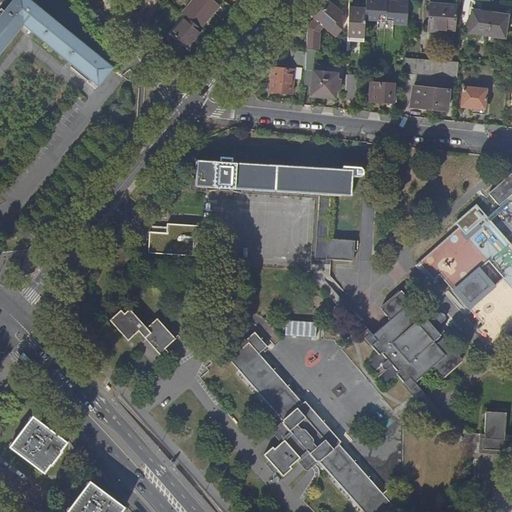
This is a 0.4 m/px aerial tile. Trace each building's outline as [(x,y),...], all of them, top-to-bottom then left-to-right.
[(98,84),(99,85),(113,66),(112,65),(112,66),(31,0),(13,0),(0,16),(0,53),(24,23),(98,83),(98,84)] [(194,0),(183,13),(187,16),(200,27),(219,4),(213,0),(194,0)] [(365,8),(364,19),(385,20),(386,4),(379,3),(379,0),(365,0),(365,6),(365,8)] [(394,0),(394,4),(386,4),(385,20),(393,21),(393,23),(407,24),(408,0),(394,0)] [(342,14),(330,3),(316,17),(325,26),(335,36),(342,29),(342,14)] [(454,31),(456,6),(430,4),(430,11),(427,11),(426,16),(429,17),(428,29),(454,31)] [(347,41),(363,42),(364,19),(365,8),(357,8),(356,10),(349,9),(347,41)] [(486,35),(489,13),(472,10),(469,32),(486,35)] [(507,15),(489,13),(486,35),(504,37),(507,15)] [(188,46),(202,29),(200,27),(187,16),(172,33),(188,46)] [(325,26),(316,17),(307,26),(307,49),(315,50),(319,50),(320,32),(325,26)] [(305,68),(304,86),(311,87),(310,96),(325,98),(325,94),(335,96),(337,77),(333,77),(333,74),(313,71),(315,50),(307,49),(306,59),(305,68)] [(301,67),(305,68),(306,59),(303,59),(304,52),(292,51),(292,67),(294,67),(301,67)] [(404,70),(457,74),(458,62),(405,58),(404,67),(404,70)] [(404,75),(404,73),(404,70),(404,67),(396,66),(395,74),(404,75)] [(292,94),(294,79),(294,70),(273,68),(270,92),(292,94)] [(346,74),(344,99),(354,100),(355,75),(346,74)] [(393,103),(393,93),(394,84),(370,83),(369,101),(393,103)] [(484,115),(487,89),(463,86),(461,107),(472,109),(472,113),(484,115)] [(446,111),(448,91),(413,87),(410,106),(446,111)] [(352,177),(356,177),(363,177),(364,167),(357,167),(348,166),(348,165),(343,165),(343,166),(342,166),(342,169),(231,162),(231,158),(228,158),(228,157),(222,157),(222,158),(220,158),(219,162),(197,160),(195,181),(195,186),(206,187),(206,191),(208,191),(215,190),(218,190),(218,188),(230,188),(230,190),(231,191),(233,191),(241,193),(242,193),(242,189),(335,194),(351,195),(352,177)] [(507,176),(488,192),(499,205),(511,193),(511,172),(511,173),(507,176)] [(195,186),(195,181),(190,181),(190,190),(206,191),(206,187),(195,186)] [(326,259),(327,239),(332,240),(335,194),(242,189),(242,193),(241,193),(241,194),(314,198),(311,263),(330,264),(331,260),(326,259)] [(161,214),(167,206),(161,200),(154,208),(161,214)] [(166,223),(166,232),(149,231),(148,253),(198,255),(199,225),(166,223)] [(326,259),(331,260),(354,261),(354,241),(338,240),(332,240),(327,239),(326,259)] [(119,271),(131,256),(120,247),(109,262),(119,271)] [(138,331),(146,339),(162,357),(168,351),(165,348),(176,338),(157,318),(147,327),(130,308),(124,314),(121,310),(110,320),(128,340),(135,334),(138,331)] [(433,342),(438,337),(440,335),(439,334),(434,329),(439,325),(444,321),(445,318),(444,315),(441,313),(440,313),(438,314),(428,322),(423,316),(416,322),(403,308),(391,319),(367,340),(379,355),(382,353),(388,360),(383,364),(382,367),(383,368),(384,370),(387,370),(388,369),(392,365),(398,372),(396,374),(409,388),(418,379),(437,363),(445,355),(438,347),(433,342)] [(287,320),(286,336),(319,337),(319,321),(287,320)] [(143,342),(146,339),(138,331),(135,334),(143,342)] [(268,405),(290,431),(289,432),(288,431),(282,437),(283,437),(282,439),(283,440),(275,448),(273,446),(266,453),(265,455),(271,461),(269,463),(275,469),(276,468),(275,468),(276,467),(283,475),(292,467),(290,465),(298,458),(300,460),(301,459),(303,460),(308,454),(309,453),(317,461),(318,460),(320,462),(319,463),(332,478),(333,477),(335,479),(334,480),(348,494),(349,493),(350,495),(349,496),(363,511),(364,511),(384,511),(386,510),(387,509),(389,511),(390,511),(404,499),(391,486),(387,489),(383,493),(338,444),(340,442),(339,441),(340,441),(327,426),(326,426),(306,403),(304,401),(302,403),(291,389),(258,353),(267,346),(254,332),(240,345),(242,347),(230,359),(240,371),(239,372),(252,387),(253,386),(255,387),(254,388),(267,403),(268,402),(270,404),(268,405)] [(351,413),(373,395),(361,381),(340,400),(351,413)] [(505,435),(506,413),(486,412),(484,434),(484,439),(504,440),(505,435)] [(54,433),(49,430),(45,427),(46,425),(32,414),(9,446),(45,472),(50,465),(51,466),(63,450),(62,449),(68,440),(55,431),(54,433)] [(480,453),(511,455),(511,435),(505,435),(504,440),(484,439),(484,434),(481,434),(481,443),(480,453)] [(111,499),(107,496),(103,492),(104,490),(90,480),(67,511),(120,511),(125,506),(113,497),(111,499)]
